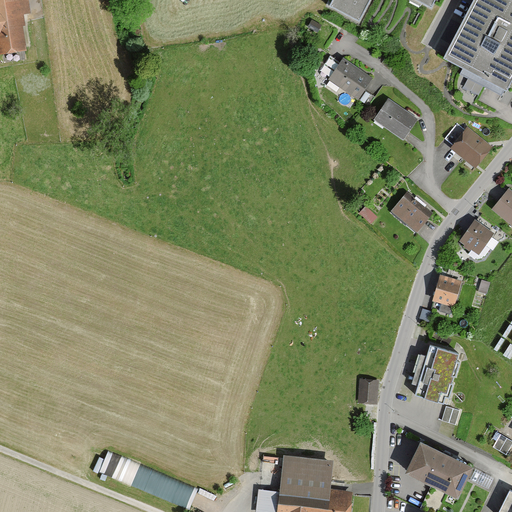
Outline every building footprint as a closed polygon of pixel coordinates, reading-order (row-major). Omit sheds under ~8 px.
[(27,0),(0,0),(0,54),(23,52),(20,28),(24,27),(22,16),(29,15),(27,0)] [(333,0),(331,4),(362,20),(372,0),(333,0)] [(412,0),(432,10),(437,0),(412,0)] [(511,78),(511,0),(471,0),(471,1),(470,5),(442,59),(506,91),(511,78)] [(327,81),(359,100),(372,79),(341,59),(327,81)] [(373,121),(403,141),(417,120),(388,100),(373,121)] [(450,148),(474,168),(491,148),(467,128),(450,148)] [(511,193),(507,190),(491,211),(511,226),(511,193)] [(390,213),(415,233),(431,213),(406,193),(390,213)] [(493,234),(473,221),(458,244),(479,257),(493,234)] [(432,302),(454,309),(462,284),(440,277),(432,302)] [(421,320),(433,322),(436,306),(424,304),(421,320)] [(445,406),(459,356),(427,347),(425,356),(418,354),(409,385),(415,387),(412,397),(445,406)] [(376,405),(378,382),(359,381),(358,404),(376,405)] [(491,444),(507,453),(511,442),(511,437),(499,431),(491,444)] [(467,468),(415,442),(400,472),(452,498),(467,468)] [(107,449),(99,471),(189,507),(197,485),(107,449)] [(349,511),(351,492),(329,490),(331,461),(280,457),(277,493),(257,492),(255,511),(349,511)] [(511,511),(511,492),(508,491),(497,511),(511,511)]
